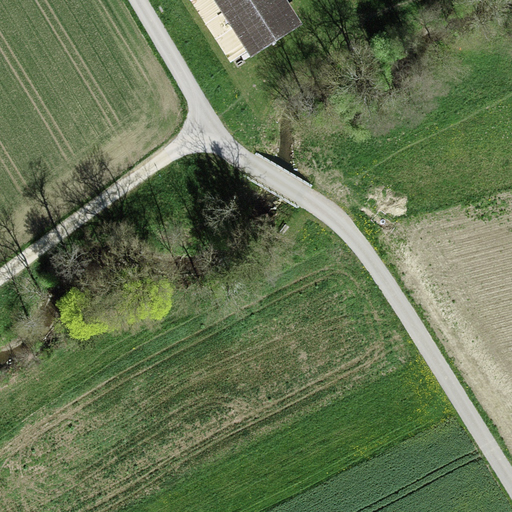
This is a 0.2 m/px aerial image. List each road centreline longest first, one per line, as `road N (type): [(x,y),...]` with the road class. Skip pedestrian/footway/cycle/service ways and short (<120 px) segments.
road 1 (track): [(210,125),(247,162),(320,205),(351,235),(511,482)]
road 2 (track): [(210,125),(0,278)]
road 3 (track): [(210,125),(138,0)]
